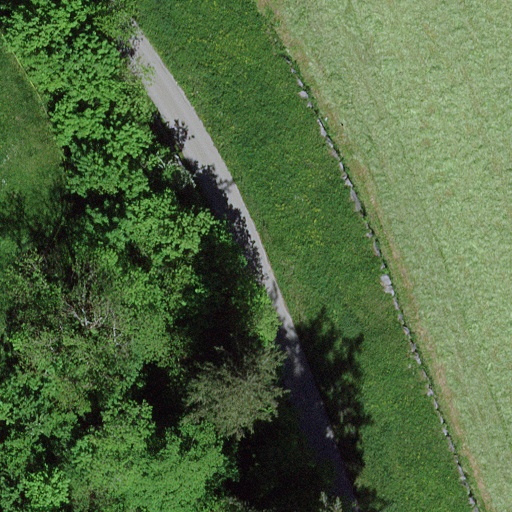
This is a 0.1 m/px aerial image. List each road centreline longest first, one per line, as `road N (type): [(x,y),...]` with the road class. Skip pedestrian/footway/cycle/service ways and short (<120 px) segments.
road 1 (unclassified): [(98,0),(160,85),(239,234),(341,511)]
road 2 (track): [(145,64),(145,118),(192,246),(231,397),(244,460),(243,511)]
